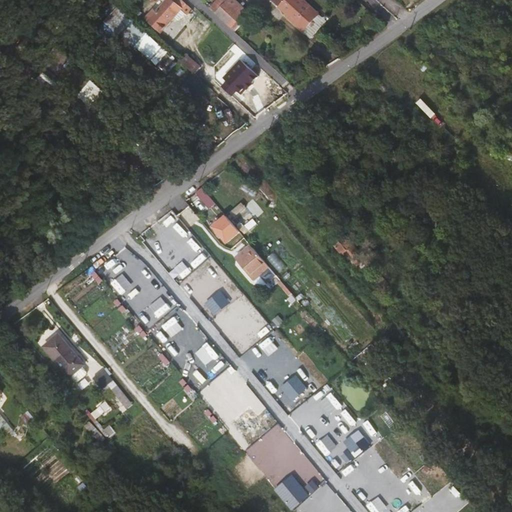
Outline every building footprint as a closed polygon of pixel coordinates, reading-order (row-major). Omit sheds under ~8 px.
[(296,0),(290,6),(284,0),(268,0),(309,37),(328,17),(309,0),(296,0)] [(227,3),(213,16),(219,22),(232,8),(227,3)] [(176,61),(119,8),(106,22),(162,75),(176,61)] [(162,23),(159,21),(158,20),(149,28),(151,30),(164,41),(184,19),(190,24),(195,19),(190,13),(186,16),(176,8),(162,23)] [(250,25),(232,8),(219,22),(237,39),(250,25)] [(88,107),(102,94),(73,62),(59,74),(88,107)] [(188,63),(182,69),(197,83),(202,76),(188,63)] [(223,214),(226,211),(209,191),(205,195),(218,211),(220,210),(223,214)] [(235,244),(247,236),(234,220),(223,229),(235,244)] [(347,235),(343,238),(359,257),(367,266),(370,270),(375,267),(347,235)] [(364,268),(367,266),(359,257),(343,238),(337,243),(347,255),(348,254),(357,265),(360,263),(364,268)] [(262,269),(270,263),(258,250),(255,246),(246,255),(249,260),(247,262),(260,278),(266,273),(262,269)] [(205,297),(215,289),(204,276),(194,284),(205,297)] [(383,277),(379,280),(397,300),(400,297),(383,277)] [(393,303),(397,300),(379,280),(376,283),(393,303)] [(388,319),(396,313),(384,299),(381,301),(366,283),(361,287),(388,319)] [(202,300),(205,297),(194,284),(190,286),(202,300)] [(386,298),(384,299),(396,313),(397,312),(386,298)] [(232,328),(241,321),(230,307),(223,313),(229,320),(226,322),(232,328)] [(229,330),(232,328),(226,322),(223,324),(229,330)] [(62,336),(55,342),(81,373),(89,367),(62,336)] [(74,378),(81,373),(55,342),(48,348),(74,378)] [(94,384),(102,394),(107,391),(127,415),(133,410),(103,376),(94,384)] [(0,403),(10,395),(0,383),(0,403)] [(5,408),(0,412),(0,417),(16,437),(24,430),(5,408)]
